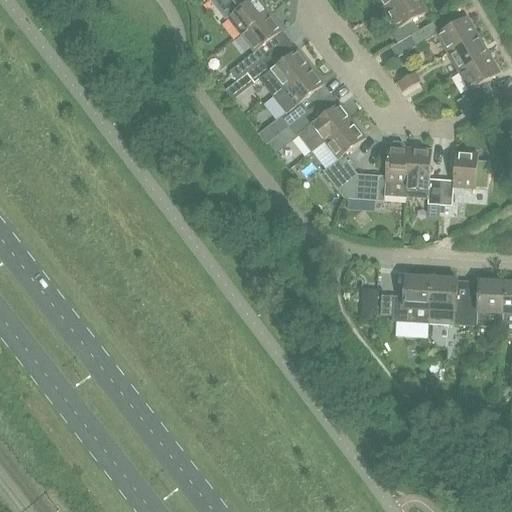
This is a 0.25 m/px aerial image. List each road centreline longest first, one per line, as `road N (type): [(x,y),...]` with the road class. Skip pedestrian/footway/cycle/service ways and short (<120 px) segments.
road 1 (primary): [(210,511),(0,238)]
road 2 (primary): [(0,313),(154,511)]
road 3 (residential): [(316,1),(319,39),(386,125),(408,125)]
road 4 (residential): [(408,125),(396,96),(316,1)]
road 5 (residential): [(511,262),(389,256)]
